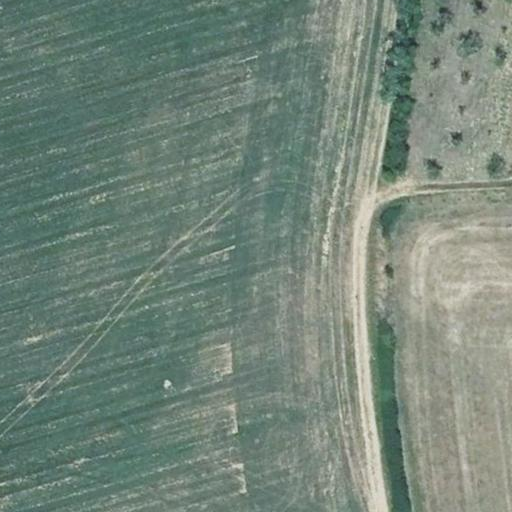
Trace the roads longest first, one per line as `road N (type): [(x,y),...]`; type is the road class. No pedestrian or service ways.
road 1 (track): [(381,511),(358,334),(357,256),(367,210),(380,197),(410,190),(511,183)]
road 2 (track): [(380,197),(396,0)]
